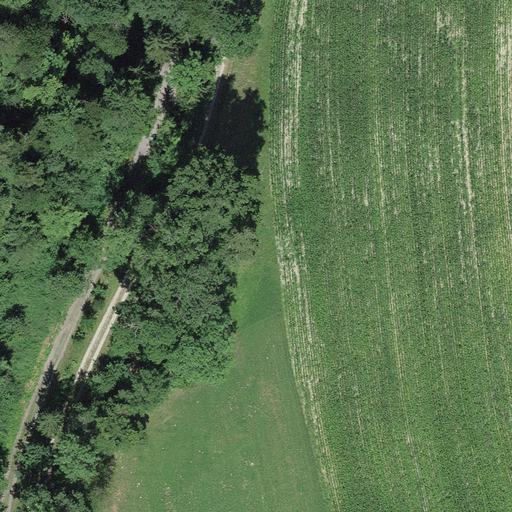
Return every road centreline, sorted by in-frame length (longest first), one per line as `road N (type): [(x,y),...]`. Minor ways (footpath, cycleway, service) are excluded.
road 1 (track): [(234,0),(182,181),(70,399),(34,511)]
road 2 (track): [(172,0),(178,61),(33,401),(4,511)]
